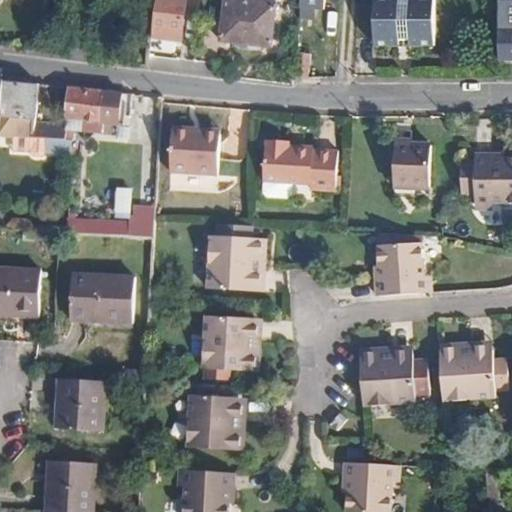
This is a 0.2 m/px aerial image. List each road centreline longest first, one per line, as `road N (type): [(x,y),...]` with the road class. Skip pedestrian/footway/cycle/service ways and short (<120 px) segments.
road 1 (residential): [(511,96),(295,95),(0,65)]
road 2 (residential): [(511,303),(362,314),(313,334)]
